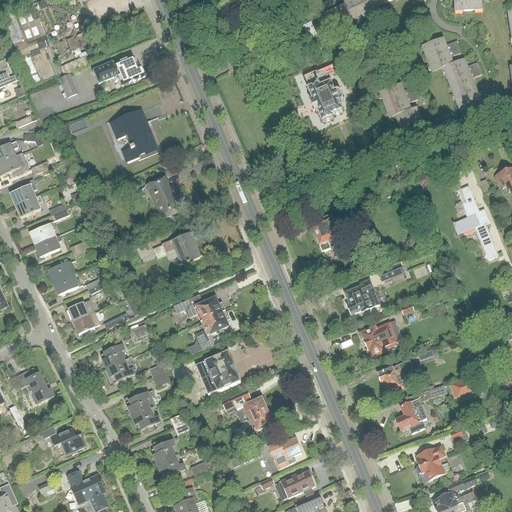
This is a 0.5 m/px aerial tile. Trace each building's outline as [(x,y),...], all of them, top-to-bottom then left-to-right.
[(336,0),(331,0),(322,4),(325,11),(339,5),(336,0)] [(379,11),(377,8),(373,0),(348,0),(343,2),(345,6),(353,23),(379,11)] [(373,0),(377,8),(395,0),(373,0)] [(453,0),(454,13),(482,11),(481,0),(453,0)] [(49,9),(46,1),(39,4),(42,12),(49,9)] [(355,27),(353,23),(345,6),(320,17),(330,38),(355,27)] [(34,9),(15,17),(14,15),(2,20),(14,49),(10,51),(14,61),(24,57),(35,85),(60,74),(34,9)] [(327,38),(318,18),(305,24),(315,44),(327,38)] [(75,37),(69,41),(74,51),(80,47),(75,37)] [(421,48),(432,74),(443,70),(453,66),(453,65),(451,59),(446,47),(443,39),(421,48)] [(461,55),(456,42),(449,45),(453,57),(461,55)] [(112,64),(92,72),(98,86),(113,79),(114,83),(118,82),(121,87),(144,77),(140,67),(137,68),(132,57),(112,66),(112,64)] [(63,77),(88,66),(84,58),(60,68),(63,77)] [(467,69),(464,61),(453,65),(453,66),(443,70),(453,95),(474,87),(472,81),(467,69)] [(470,67),(475,79),(482,76),(477,64),(470,67)] [(344,112),(340,102),(343,101),(343,98),(341,92),(337,90),(335,91),(331,82),(330,83),(327,76),(335,72),(333,67),(318,73),(317,72),(305,77),(309,88),(308,89),(313,101),(311,101),(316,113),(318,112),(323,123),(326,122),(326,123),(331,120),(334,118),(333,117),(344,112)] [(0,75),(0,82),(8,79),(6,73),(0,75)] [(60,81),(56,83),(58,88),(62,86),(68,101),(79,96),(71,76),(60,81)] [(0,88),(11,84),(8,79),(0,82),(0,88)] [(410,111),(401,86),(379,94),(389,120),(395,118),(411,112),(410,111)] [(484,113),(474,87),(453,95),(463,121),(484,113)] [(418,101),(414,88),(406,91),(411,104),(418,101)] [(491,101),(487,90),(480,92),(485,104),(491,101)] [(416,109),(410,111),(411,112),(395,118),(405,144),(427,135),(416,109)] [(427,127),(434,124),(430,112),(422,115),(427,127)] [(123,154),(128,164),(139,159),(138,156),(156,149),(141,113),(112,125),(118,141),(127,137),(132,150),(123,154)] [(28,118),(12,125),(14,131),(31,124),(28,118)] [(84,121),(69,127),(72,134),(86,128),(84,121)] [(39,138),(24,136),(24,142),(35,144),(38,149),(43,146),(39,138)] [(0,150),(0,164),(16,158),(13,151),(19,149),(16,143),(0,150)] [(21,170),(16,158),(0,164),(0,171),(3,178),(21,170)] [(31,170),(33,176),(50,169),(47,163),(31,170)] [(52,174),(50,169),(33,176),(36,181),(52,174)] [(511,170),(494,177),(497,185),(500,184),(502,190),(506,188),(509,194),(510,194),(511,199),(511,170)] [(133,180),(124,184),(128,191),(137,187),(133,180)] [(168,192),(163,180),(147,187),(161,221),(182,213),(172,190),(168,192)] [(491,193),(486,180),(480,183),(485,195),(491,193)] [(33,193),(37,191),(33,182),(27,184),(29,188),(12,196),(17,208),(36,200),(33,193)] [(484,225),(489,223),(484,212),(479,214),(468,188),(460,191),(466,204),(458,208),(459,212),(466,209),(470,219),(453,226),(457,236),(475,229),(488,261),(498,257),(494,249),(495,249),(494,245),(493,245),(492,244),(493,243),(491,239),(490,240),(490,238),(491,238),(489,234),(488,235),(487,233),(488,232),(487,229),(486,229),(484,225)] [(80,193),(71,197),(75,206),(84,202),(80,193)] [(17,208),(22,219),(41,211),(38,205),(42,204),(40,198),(36,200),(17,208)] [(48,212),(51,218),(69,210),(66,204),(48,212)] [(363,205),(351,209),(354,218),(366,213),(363,205)] [(72,208),(69,210),(51,218),(53,223),(74,214),(72,208)] [(331,220),(331,219),(311,226),(321,254),(330,250),(328,244),(339,240),(335,229),(342,226),(340,220),(333,219),(331,220)] [(52,233),(54,231),(51,224),(43,227),(44,230),(31,235),(36,247),(55,240),(52,233)] [(169,245),(169,243),(161,247),(165,255),(174,251),(181,267),(187,265),(187,266),(190,265),(189,264),(202,259),(192,235),(169,245)] [(41,259),(59,251),(57,245),(59,244),(57,239),(55,240),(36,247),(41,259)] [(69,249),(72,255),(89,248),(86,242),(69,249)] [(149,244),(136,251),(140,259),(153,253),(149,244)] [(91,253),(89,248),(72,255),(74,260),(91,253)] [(425,264),(414,269),(418,278),(429,273),(425,264)] [(49,273),(54,286),(73,278),(68,266),(49,273)] [(381,284),(403,274),(400,267),(378,276),(381,284)] [(85,287),(88,293),(103,285),(105,285),(104,283),(109,281),(107,277),(102,279),(85,287)] [(78,290),(73,278),(54,286),(59,297),(78,290)] [(511,284),(510,280),(498,285),(502,294),(510,290),(511,294),(511,284)] [(362,314),(371,310),(380,306),(370,282),(361,286),(362,288),(345,295),(350,306),(347,307),(351,317),(361,312),(362,314)] [(106,291),(103,285),(88,293),(90,299),(106,291)] [(198,299),(174,310),(177,316),(186,312),(190,319),(197,316),(198,317),(200,316),(203,324),(225,314),(221,304),(217,306),(215,302),(202,308),(198,299)] [(73,325),(95,315),(90,304),(84,307),(84,306),(68,312),(73,325)] [(411,305),(400,310),(403,317),(414,313),(411,305)] [(200,336),(196,338),(199,345),(202,352),(211,348),(207,338),(227,329),(225,324),(229,322),(225,314),(203,324),(207,331),(199,335),(200,336)] [(95,331),(94,330),(100,328),(95,315),(73,325),(79,338),(95,331)] [(125,315),(103,326),(106,332),(132,319),(130,316),(127,318),(125,315)] [(384,350),(391,347),(403,342),(395,324),(376,331),(375,329),(360,335),(360,336),(360,337),(361,340),(362,340),(368,354),(367,355),(368,358),(370,358),(370,359),(385,353),(384,350)] [(145,327),(131,333),(135,342),(149,336),(145,327)] [(511,331),(510,327),(501,329),(508,342),(511,341),(511,340),(511,331)] [(199,345),(189,349),(192,356),(202,352),(199,345)] [(102,364),(106,372),(124,364),(120,355),(124,353),(122,347),(103,356),(106,362),(102,364)] [(439,357),(437,350),(431,352),(418,356),(420,363),(433,358),(439,357)] [(208,397),(239,384),(227,355),(204,365),(196,369),(208,397)] [(183,360),(174,364),(176,369),(185,365),(183,360)] [(388,394),(389,396),(392,396),(395,393),(404,389),(399,378),(413,372),(409,363),(378,375),(386,395),(388,394)] [(124,364),(106,372),(110,380),(113,379),(116,385),(135,377),(132,371),(128,373),(124,364)] [(148,372),(152,381),(166,375),(162,366),(148,372)] [(33,370),(11,381),(17,392),(28,387),(37,407),(54,399),(50,391),(47,393),(39,375),(36,376),(33,370)] [(170,384),(166,375),(152,381),(156,390),(170,384)] [(471,380),(451,386),(455,399),(475,392),(471,380)] [(443,388),(428,393),(431,400),(445,395),(443,388)] [(131,410),(128,411),(131,420),(150,412),(149,411),(155,409),(151,400),(154,398),(152,393),(128,404),(131,410)] [(231,414),(234,420),(237,418),(240,426),(248,422),(267,413),(261,401),(248,407),(246,403),(250,401),(247,393),(222,405),(227,416),(231,414)] [(426,394),(418,398),(421,405),(429,401),(426,394)] [(427,421),(425,416),(427,415),(423,406),(421,407),(418,401),(401,408),(405,418),(396,422),(400,432),(408,429),(411,436),(425,430),(422,423),(427,421)] [(24,425),(15,409),(10,412),(18,428),(24,425)] [(150,412),(131,420),(135,428),(138,427),(141,433),(160,425),(158,419),(154,421),(150,412)] [(267,413),(248,422),(251,430),(241,435),(243,440),(273,426),(267,413)] [(170,421),(174,430),(187,425),(183,415),(170,421)] [(498,419),(488,422),(491,430),(500,427),(498,419)] [(191,433),(187,425),(174,430),(178,439),(191,433)] [(55,429),(42,435),(45,441),(59,435),(55,429)] [(71,431),(51,441),(55,451),(62,448),(66,457),(70,455),(71,457),(76,454),(76,453),(85,449),(81,439),(76,441),(71,431)] [(460,431),(450,435),(453,443),(463,438),(460,431)] [(245,449),(255,445),(252,439),(243,443),(245,449)] [(302,455),(296,441),(280,448),(279,445),(270,449),(280,471),(296,463),(294,459),(302,455)] [(153,458),(157,467),(175,459),(171,450),(175,448),(172,443),(154,451),(156,457),(153,458)] [(418,457),(419,460),(415,461),(418,468),(416,469),(419,475),(421,474),(421,476),(424,475),(428,483),(445,476),(439,461),(445,458),(441,447),(418,457)] [(258,450),(240,458),(240,460),(243,466),(262,457),(258,450)] [(175,459),(157,467),(160,476),(164,474),(167,480),(185,472),(183,467),(179,468),(175,459)] [(216,468),(212,459),(204,462),(209,472),(216,468)] [(204,464),(190,470),(194,479),(208,473),(204,464)] [(79,473),(67,478),(72,489),(71,490),(78,507),(91,501),(95,511),(100,511),(108,509),(102,496),(105,495),(97,477),(83,484),(79,473)] [(315,488),(308,473),(302,476),(301,475),(280,484),(287,501),(315,488)] [(450,496),(432,504),(435,511),(469,511),(464,499),(459,501),(456,495),(477,486),(473,478),(461,484),(461,482),(447,488),(450,496)] [(271,480),(259,486),(262,493),(274,487),(271,480)] [(51,483),(40,489),(43,497),(41,498),(43,501),(50,498),(48,494),(55,491),(51,483)] [(0,497),(0,511),(12,511),(11,508),(17,505),(8,486),(0,489),(0,492),(2,497),(0,497)] [(181,506),(174,509),(174,511),(205,511),(202,504),(198,505),(192,490),(177,496),(181,506)] [(326,511),(326,510),(323,510),(322,509),(320,510),(317,501),(290,511),(326,511)]
